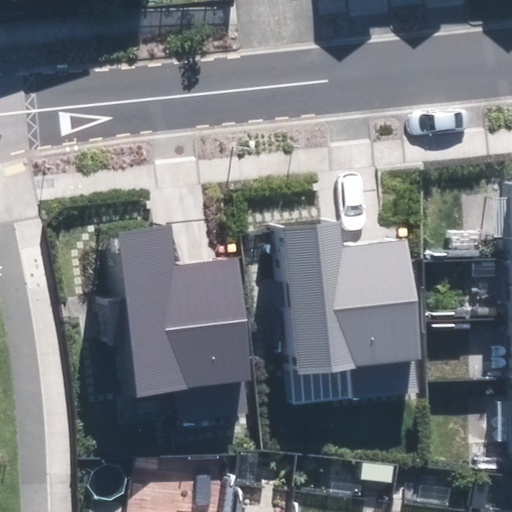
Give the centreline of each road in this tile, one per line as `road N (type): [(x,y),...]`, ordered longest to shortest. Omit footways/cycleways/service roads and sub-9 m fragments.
road 1 (residential): [(0,102),(283,71)]
road 2 (residential): [(283,71),(511,51)]
